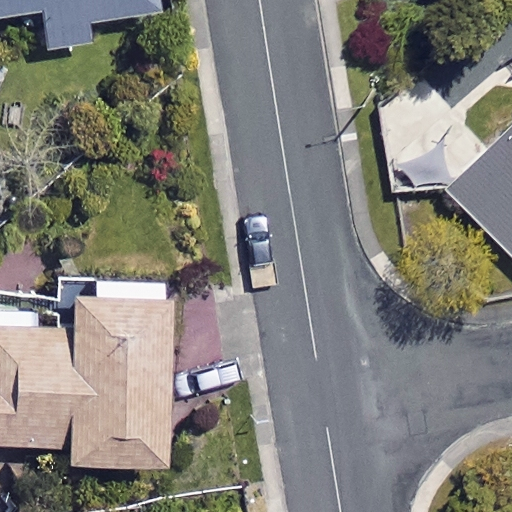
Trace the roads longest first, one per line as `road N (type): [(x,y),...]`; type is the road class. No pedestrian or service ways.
road 1 (residential): [(323,398),(254,0)]
road 2 (residential): [(511,366),(323,398)]
